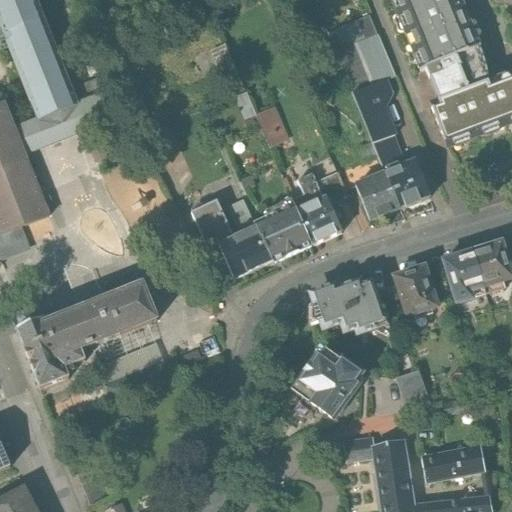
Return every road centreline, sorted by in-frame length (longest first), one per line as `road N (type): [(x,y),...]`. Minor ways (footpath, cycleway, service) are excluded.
road 1 (residential): [(511,209),(304,277),(283,291),(256,323),(208,511)]
road 2 (residential): [(65,511),(0,346)]
